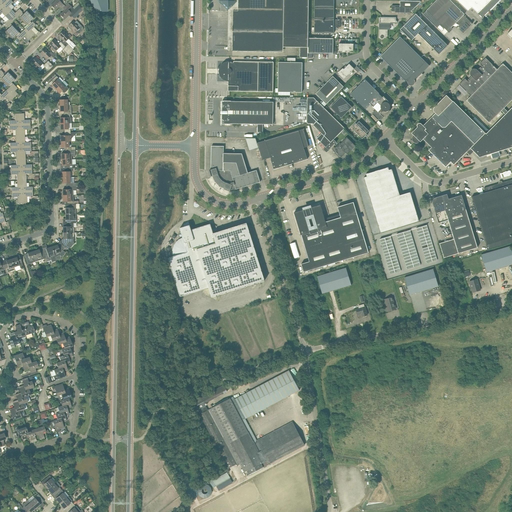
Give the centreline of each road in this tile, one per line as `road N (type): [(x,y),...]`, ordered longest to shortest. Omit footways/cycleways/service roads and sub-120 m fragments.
road 1 (secondary): [(117,145),(112,440)]
road 2 (secondary): [(130,439),(135,145)]
road 3 (residential): [(14,448),(73,432),(77,340),(61,321),(10,317)]
road 4 (residential): [(0,247),(50,223),(47,102),(16,64)]
road 5 (unclassified): [(304,351),(511,304)]
road 6 (unclassified): [(331,511),(304,351)]
road 7 (unclassified): [(304,351),(258,197)]
road 8 (unclassified): [(383,137),(433,181),(511,160)]
road 9 (unclassified): [(194,146),(198,0)]
road 10 (secondary): [(135,145),(137,0)]
road 11 (secondary): [(119,0),(117,145)]
road 12 (unclassified): [(383,137),(349,169),(258,197)]
road 13 (unclassified): [(413,107),(511,8)]
road 14 (unclassified): [(413,107),(368,62),(366,0)]
